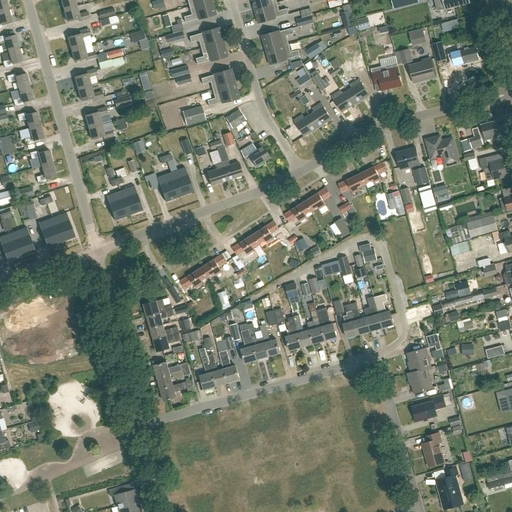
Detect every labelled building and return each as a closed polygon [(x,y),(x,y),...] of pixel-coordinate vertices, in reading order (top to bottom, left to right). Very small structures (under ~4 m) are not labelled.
[(0,0),(0,11),(8,10),(5,0),(0,0)] [(77,6),(74,0),(61,0),(64,10),(77,6)] [(152,2),(154,9),(161,7),(159,0),(152,2)] [(252,0),(255,9),(277,3),(276,0),(252,0)] [(341,0),(340,0),(335,1),(328,3),(330,9),(342,5),(341,0)] [(434,0),(437,11),(470,3),(469,0),(434,0)] [(185,23),(215,15),(211,1),(189,7),(191,15),(183,17),(185,23)] [(255,9),(259,23),(289,15),(287,9),(279,11),(277,3),(255,9)] [(64,10),(67,22),(79,19),(79,21),(89,18),(88,13),(79,15),(77,6),(64,10)] [(100,19),(115,15),(114,8),(98,12),(100,19)] [(307,9),(301,11),(302,17),(309,16),(307,9)] [(0,11),(0,19),(0,22),(0,21),(0,28),(2,27),(2,26),(12,23),(8,10),(0,11)] [(399,11),(388,16),(390,22),(401,17),(399,11)] [(314,23),(312,16),(296,20),(298,27),(314,23)] [(357,20),(360,30),(371,27),(368,17),(357,20)] [(459,27),(457,20),(442,24),(444,31),(459,27)] [(263,37),(267,51),(289,44),(286,36),(294,34),(292,28),(263,37)] [(84,46),(82,38),(90,35),(89,29),(79,32),(79,34),(68,37),(71,49),(84,46)] [(223,43),(219,29),(189,37),(191,43),(198,41),(201,49),(223,43)] [(424,37),(422,29),(410,33),(412,41),(424,37)] [(136,33),(139,41),(147,39),(144,30),(136,33)] [(182,31),(166,36),(168,44),(184,39),(182,31)] [(0,51),(1,53),(9,51),(19,48),(15,35),(5,38),(5,36),(0,37),(0,51)] [(311,37),(303,41),(306,47),(314,43),(311,37)] [(151,50),(159,47),(156,38),(148,41),(151,50)] [(468,63),(479,60),(477,52),(478,52),(476,47),(475,47),(475,46),(468,48),(466,39),(456,42),(458,50),(453,52),(456,66),(463,64),(463,65),(468,64),(468,63)] [(433,44),(437,62),(447,59),(443,42),(433,44)] [(195,59),(197,65),(226,56),(223,43),(201,49),(203,57),(195,59)] [(393,43),(383,46),(385,54),(394,52),(393,43)] [(291,52),(289,44),(267,51),(271,64),(300,56),(299,50),(291,52)] [(306,51),(310,58),(322,51),(318,44),(306,51)] [(71,49),(74,62),(86,59),(87,61),(97,58),(95,52),(86,55),(84,46),(71,49)] [(9,51),(11,60),(3,62),(5,68),(13,66),(12,64),(23,61),(19,48),(9,51)] [(122,49),(107,53),(109,59),(124,55),(122,49)] [(167,50),(160,52),(162,58),(168,56),(167,50)] [(412,62),(409,50),(400,52),(403,64),(412,62)] [(322,54),(317,58),(321,63),(326,60),(322,54)] [(402,86),(397,64),(395,56),(379,60),(381,67),(377,68),(371,70),(374,84),(380,83),(382,90),(402,86)] [(122,57),(111,59),(113,66),(124,64),(122,57)] [(163,59),(156,61),(158,71),(165,69),(163,59)] [(336,59),(330,63),(333,69),(338,66),(340,65),(336,59)] [(435,78),(430,59),(422,61),(423,63),(410,66),(414,83),(435,78)] [(292,63),(294,69),(302,64),(301,60),(292,63)] [(189,74),(187,66),(170,71),(173,78),(189,74)] [(338,66),(333,69),(337,74),(342,72),(338,66)] [(304,67),(297,72),(301,77),(308,73),(304,67)] [(86,74),(75,77),(78,89),(91,86),(89,77),(97,75),(96,69),(86,72),(86,74)] [(230,70),(201,79),(202,85),(210,82),(212,90),(234,84),(230,70)] [(141,82),(148,80),(146,72),(139,74),(141,82)] [(322,91),(328,87),(319,73),(313,78),(322,91)] [(9,83),(17,81),(19,90),(29,87),(26,74),(15,76),(15,75),(7,77),(9,83)] [(190,75),(176,79),(178,86),(192,82),(190,75)] [(301,77),(296,80),(300,86),(304,83),(301,77)] [(350,84),(352,88),(347,91),(355,104),(369,95),(359,79),(350,84)] [(208,107),(238,98),(234,84),(212,90),(215,98),(207,101),(208,107)] [(93,101),(104,98),(102,92),(93,94),(91,86),(78,89),(81,101),(93,98),(93,101)] [(29,87),(19,90),(22,99),(13,101),(15,107),(23,105),(23,103),(33,100),(29,87)] [(299,90),(295,93),(298,99),(303,96),(299,90)] [(331,96),(341,113),(355,104),(347,91),(342,94),(340,91),(331,96)] [(143,94),(145,100),(153,98),(151,92),(143,94)] [(295,93),(290,96),(294,101),(298,99),(295,93)] [(304,96),(300,99),(304,105),(310,101),(306,95),(304,96)] [(117,107),(133,103),(131,96),(115,100),(117,107)] [(155,99),(145,102),(148,110),(157,107),(155,99)] [(244,111),(252,107),(250,103),(242,107),(244,111)] [(312,108),(314,112),(309,115),(317,128),(331,119),(321,103),(312,108)] [(206,120),(202,106),(183,112),(187,126),(206,120)] [(97,112),(85,115),(89,128),(101,124),(99,116),(108,113),(106,107),(96,110),(97,112)] [(246,119),(239,109),(226,118),(232,128),(246,119)] [(19,122),(27,120),(30,128),(40,126),(37,112),(26,115),(26,113),(18,116),(19,122)] [(7,115),(0,116),(0,123),(8,122),(7,115)] [(309,115),(304,118),(302,115),(293,120),(304,137),(317,128),(309,115)] [(116,122),(118,128),(126,125),(124,119),(116,122)] [(498,136),(506,134),(502,121),(494,123),(494,122),(481,125),(485,141),(498,137),(498,136)] [(208,123),(201,125),(203,133),(211,131),(208,123)] [(89,128),(92,140),(103,137),(104,139),(114,136),(112,130),(104,133),(101,124),(89,128)] [(30,128),(32,138),(24,140),(26,146),(34,144),(33,142),(44,139),(40,126),(30,128)] [(194,138),(203,136),(200,126),(191,128),(194,138)] [(224,135),(227,146),(233,144),(230,133),(224,135)] [(12,135),(0,139),(2,143),(5,155),(16,151),(13,140),(12,135)] [(480,135),(468,139),(472,149),(483,145),(480,135)] [(445,166),(459,162),(452,139),(441,142),(440,136),(426,140),(431,159),(442,156),(445,166)] [(187,139),(181,142),(186,155),(192,152),(187,139)] [(467,140),(461,142),(465,153),(471,151),(467,140)] [(141,141),(133,144),(135,150),(143,147),(141,141)] [(211,150),(222,147),(220,141),(209,144),(211,150)] [(256,167),(270,158),(260,143),(254,147),(256,150),(248,155),(256,167)] [(203,147),(195,149),(197,155),(205,152),(203,147)] [(420,165),(415,147),(396,153),(401,170),(416,166),(417,170),(413,171),(417,185),(429,182),(425,167),(421,169),(419,165),(420,165)] [(53,163),(49,150),(39,153),(38,151),(30,153),(32,159),(40,157),(42,166),(53,163)] [(123,152),(115,155),(116,160),(125,157),(123,152)] [(467,161),(477,158),(475,152),(465,155),(467,161)] [(482,170),(484,169),(487,181),(494,179),(495,179),(511,174),(511,158),(500,161),(498,154),(479,159),(482,170)] [(133,160),(127,162),(132,174),(137,171),(133,160)] [(227,181),(243,176),(238,162),(229,165),(228,161),(221,163),(227,181)] [(46,179),(56,177),(53,163),(42,166),(45,175),(37,177),(38,183),(46,181),(46,179)] [(221,163),(214,165),(216,170),(207,173),(211,186),(227,181),(221,163)] [(365,184),(372,181),(373,183),(380,179),(378,175),(386,170),(382,163),(360,174),(365,184)] [(171,173),(180,197),(193,192),(194,192),(188,175),(186,171),(185,167),(184,167),(184,168),(171,173)] [(109,179),(113,178),(110,168),(105,169),(109,179)] [(166,202),(180,197),(171,173),(157,178),(157,177),(166,202)] [(360,174),(338,185),(342,192),(350,188),(352,193),(359,189),(358,187),(365,184),(360,174)] [(9,176),(2,179),(5,187),(11,185),(9,176)] [(447,185),(434,189),(436,196),(449,192),(447,185)] [(32,186),(16,191),(18,199),(35,195),(32,186)] [(120,191),(129,215),(142,210),(143,211),(143,210),(134,186),(133,186),(134,186),(120,191)] [(402,190),(406,205),(413,202),(409,187),(402,190)] [(503,212),(511,209),(511,187),(502,190),(504,198),(499,199),(503,212)] [(331,195),(326,188),(305,201),(311,211),(318,207),(319,209),(326,205),(323,200),(331,195)] [(9,191),(0,193),(0,204),(12,202),(9,191)] [(115,220),(129,215),(120,191),(107,196),(106,196),(115,221),(116,221),(115,220)] [(405,214),(399,192),(393,193),(397,208),(399,216),(405,214)] [(387,195),(391,210),(397,208),(393,193),(387,195)] [(433,197),(421,201),(425,212),(437,209),(433,197)] [(31,201),(24,204),(26,210),(33,208),(31,201)] [(305,201),(284,215),(289,222),(297,217),(299,221),(306,217),(305,215),(311,211),(305,201)] [(348,202),(344,205),(350,215),(355,212),(348,202)] [(413,204),(406,205),(408,213),(415,211),(413,204)] [(350,215),(344,205),(339,208),(345,218),(350,215)] [(66,213),(52,218),(61,242),(75,237),(75,238),(75,237),(70,224),(66,212),(66,213)] [(497,230),(493,216),(467,223),(471,237),(497,230)] [(48,247),(61,242),(52,218),(39,223),(38,223),(47,248),(48,248),(48,247)] [(345,236),(351,232),(342,218),(336,222),(345,236)] [(11,230),(7,219),(2,221),(1,221),(5,232),(11,230)] [(271,234),(279,229),(274,221),(253,235),(259,244),(265,240),(267,242),(274,238),(271,234)] [(26,228),(13,233),(21,257),(35,252),(26,227),(26,228)] [(508,253),(511,251),(511,236),(511,237),(509,231),(498,234),(498,232),(492,233),(495,242),(505,239),(508,253)] [(21,257),(13,233),(0,237),(0,242),(7,262),(8,262),(21,257)] [(253,235),(232,248),(236,256),(244,250),(247,255),(254,250),(253,248),(259,244),(253,235)] [(296,242),(301,252),(309,248),(305,238),(296,242)] [(468,241),(450,246),(453,256),(471,251),(468,241)] [(363,251),(371,249),(370,243),(359,246),(361,252),(363,251)] [(317,247),(312,249),(315,256),(321,254),(317,247)] [(363,251),(366,262),(378,259),(375,248),(371,249),(363,251)] [(355,256),(359,267),(365,266),(361,254),(355,256)] [(227,262),(222,255),(201,268),(207,278),(213,274),(215,276),(221,271),(219,267),(227,262)] [(343,271),(344,276),(353,274),(348,256),(339,259),(340,260),(343,271)] [(489,258),(478,261),(479,267),(491,264),(489,258)] [(299,262),(293,259),(290,266),(296,268),(299,262)] [(340,260),(331,262),(334,273),(343,271),(340,260)] [(316,268),(319,277),(325,276),(323,266),(316,268)] [(483,269),(485,277),(497,274),(495,266),(483,269)] [(201,268),(180,281),(185,289),(193,284),(195,288),(202,283),(201,282),(207,278),(201,268)] [(310,280),(314,294),(321,292),(317,277),(310,280)] [(449,290),(457,286),(455,280),(446,283),(449,290)] [(302,285),(306,296),(312,294),(309,283),(302,285)] [(168,289),(177,304),(182,300),(173,286),(168,289)] [(297,288),(287,291),(290,304),(301,301),(297,288)] [(486,298),(499,295),(497,288),(484,291),(486,298)] [(456,290),(448,292),(450,299),(458,296),(456,290)] [(394,325),(390,311),(386,312),(383,303),(387,302),(385,295),(374,298),(382,328),(394,325)] [(457,306),(475,301),(473,295),(456,300),(457,304),(457,306)] [(368,299),(370,306),(371,308),(364,309),(367,318),(371,332),(382,328),(374,298),(374,297),(368,299)] [(147,316),(160,313),(166,311),(173,309),(171,304),(165,306),(163,299),(157,301),(144,305),(147,316)] [(334,302),(338,316),(345,314),(341,300),(334,302)] [(361,319),(356,303),(351,304),(359,335),(371,332),(367,318),(361,319)] [(343,324),(347,338),(359,335),(351,304),(345,306),(347,316),(343,317),(345,324),(343,324)] [(441,304),(433,306),(435,315),(444,312),(441,304)] [(178,314),(190,311),(188,306),(176,309),(178,314)] [(333,324),(332,324),(327,307),(316,310),(325,341),(337,338),(333,324)] [(282,308),(277,310),(274,311),(277,324),(286,322),(282,308)] [(166,311),(167,317),(175,315),(173,309),(166,311)] [(505,309),(496,312),(498,318),(507,316),(505,309)] [(311,312),(313,321),(307,323),(309,330),(313,344),(325,341),(316,310),(311,312)] [(267,313),(271,326),(277,324),(274,311),(267,313)] [(456,312),(449,314),(451,321),(458,319),(456,312)] [(163,324),(160,313),(147,316),(150,328),(163,324)] [(295,324),(298,333),(302,348),(313,344),(309,330),(304,332),(299,315),(293,317),(295,324)] [(293,317),(287,318),(289,325),(287,326),(290,336),(286,337),(290,351),(302,348),(298,333),(295,324),(293,317)] [(0,323),(3,336),(15,333),(12,318),(0,320),(0,323)] [(180,321),(183,331),(192,329),(190,319),(180,321)] [(469,319),(457,323),(460,331),(472,328),(469,319)] [(71,322),(16,335),(15,338),(19,354),(25,354),(27,354),(32,354),(45,351),(46,354),(54,352),(55,340),(58,353),(69,353),(53,357),(53,359),(76,354),(77,343),(83,341),(81,333),(73,332),(71,322)] [(509,322),(499,325),(500,331),(510,328),(509,322)] [(154,339),(166,336),(163,324),(150,328),(154,339)] [(231,325),(235,341),(242,339),(237,324),(231,325)] [(247,325),(247,326),(248,329),(257,360),(268,357),(263,337),(257,339),(253,324),(247,325)] [(268,357),(280,354),(276,339),(270,341),(267,331),(268,331),(266,324),(260,326),(263,337),(268,357)] [(241,349),(245,363),(257,360),(248,329),(241,332),(246,348),(241,349)] [(200,330),(183,335),(185,342),(202,337),(200,330)] [(166,336),(154,339),(157,351),(170,348),(169,344),(175,342),(174,340),(181,338),(179,332),(172,334),(166,336)] [(437,334),(426,337),(429,348),(435,346),(436,350),(437,350),(441,349),(437,334)] [(236,348),(232,336),(226,338),(229,350),(236,348)] [(214,349),(211,337),(204,339),(208,351),(214,349)] [(470,345),(462,345),(463,355),(471,355),(470,345)] [(212,372),(209,363),(207,356),(205,348),(199,350),(206,374),(200,376),(204,390),(216,386),(212,372)] [(427,369),(431,368),(425,348),(407,354),(411,366),(409,367),(411,373),(427,369)] [(456,348),(447,350),(449,356),(457,354),(456,348)] [(494,348),(486,350),(488,358),(496,356),(494,348)] [(228,383),(239,380),(236,366),(231,367),(226,351),(219,353),(224,369),(228,383)] [(224,369),(218,371),(213,354),(207,356),(209,363),(212,372),(216,386),(228,383),(224,369)] [(154,366),(157,378),(170,374),(183,370),(190,368),(189,363),(169,368),(167,362),(154,366)] [(485,371),(483,363),(476,364),(478,372),(485,371)] [(439,366),(432,368),(434,374),(441,372),(439,366)] [(427,369),(411,373),(407,375),(409,382),(411,381),(414,393),(432,388),(427,369)] [(161,389),(173,386),(170,374),(157,378),(161,389)] [(445,384),(439,386),(441,391),(451,388),(449,379),(444,380),(445,384)] [(173,386),(161,389),(164,401),(177,397),(175,393),(187,389),(188,394),(196,392),(192,380),(184,383),(173,386)] [(362,385),(341,390),(343,397),(346,396),(348,405),(335,408),(337,419),(348,416),(349,421),(369,416),(362,385)] [(506,390),(496,393),(499,403),(508,400),(506,390)] [(326,393),(297,402),(299,410),(328,401),(326,393)] [(435,409),(446,406),(443,395),(431,398),(432,402),(412,407),(416,422),(437,416),(435,409)] [(302,422),(333,415),(330,402),(299,410),(302,422)] [(256,411),(259,433),(293,428),(291,413),(288,414),(287,407),(256,411)] [(452,427),(462,424),(460,417),(450,419),(452,427)] [(373,425),(353,430),(362,461),(381,455),(373,425)] [(456,435),(464,433),(462,425),(453,427),(456,435)] [(0,431),(0,450),(10,447),(8,440),(4,441),(1,431),(0,431)] [(221,456),(238,455),(238,453),(244,453),(243,441),(249,441),(248,431),(219,433),(221,456)] [(439,443),(442,442),(439,433),(427,436),(428,442),(422,444),(429,467),(444,463),(439,443)] [(211,462),(210,442),(176,445),(178,464),(211,462)] [(253,451),(255,459),(261,458),(259,449),(253,451)] [(469,463),(460,465),(462,473),(471,471),(469,463)] [(219,477),(226,476),(224,464),(217,465),(219,477)] [(253,480),(269,475),(266,467),(251,472),(253,480)] [(455,475),(459,474),(457,467),(445,471),(447,477),(436,480),(444,510),(463,504),(455,475)] [(270,476),(281,473),(280,468),(269,470),(270,476)] [(290,499),(326,489),(321,472),(291,480),(289,474),(296,472),(295,468),(283,471),(290,499)] [(376,468),(357,472),(363,503),(382,500),(376,468)] [(511,487),(511,470),(486,477),(491,493),(497,491),(497,492),(499,492),(499,490),(509,488),(509,489),(511,488),(511,487)] [(249,489),(251,505),(284,499),(281,483),(249,489)] [(110,497),(115,496),(118,506),(138,501),(135,490),(125,492),(123,486),(108,490),(110,497)] [(347,508),(355,506),(351,492),(343,494),(347,508)] [(214,511),(214,509),(215,508),(211,494),(190,500),(193,511),(214,511)] [(140,511),(138,501),(118,506),(119,511),(140,511)]
